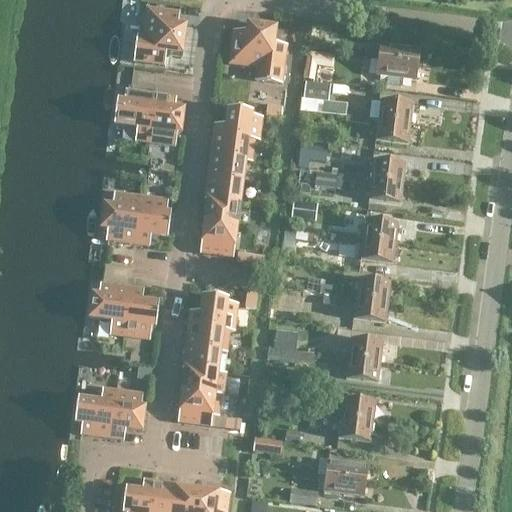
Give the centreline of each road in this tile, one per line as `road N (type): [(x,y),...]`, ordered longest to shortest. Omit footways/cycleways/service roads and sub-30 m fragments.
road 1 (residential): [(151,464),(209,17),(222,0)]
road 2 (unclassified): [(462,511),(511,159)]
road 3 (residential): [(254,0),(511,34)]
road 4 (residential): [(151,464),(88,455),(81,511)]
